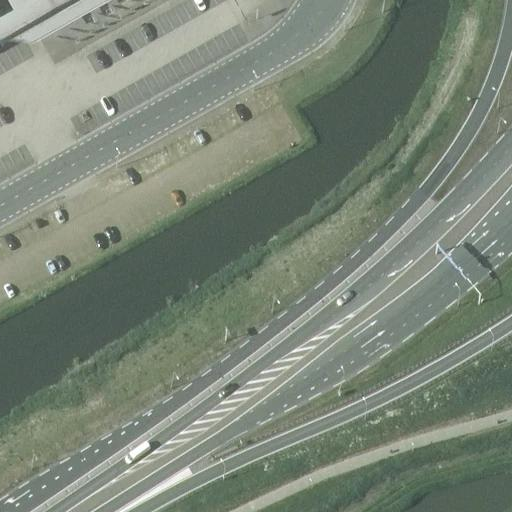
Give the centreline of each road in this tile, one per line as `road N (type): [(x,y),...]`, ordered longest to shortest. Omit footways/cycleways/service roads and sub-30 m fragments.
road 1 (trunk): [(511,14),(486,98),(425,190),(248,352),(14,511)]
road 2 (primary): [(511,148),(320,323),(53,511)]
road 3 (primary): [(104,511),(331,366),(511,220)]
road 4 (trunk): [(140,511),(396,391),(511,324)]
